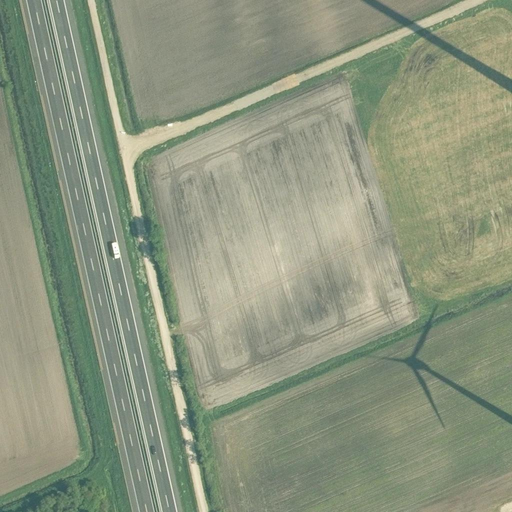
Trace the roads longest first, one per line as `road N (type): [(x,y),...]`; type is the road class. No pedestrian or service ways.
road 1 (motorway): [(168,511),(55,0)]
road 2 (track): [(207,511),(94,0)]
road 3 (motorway): [(32,0),(145,511)]
road 4 (track): [(127,150),(480,0)]
